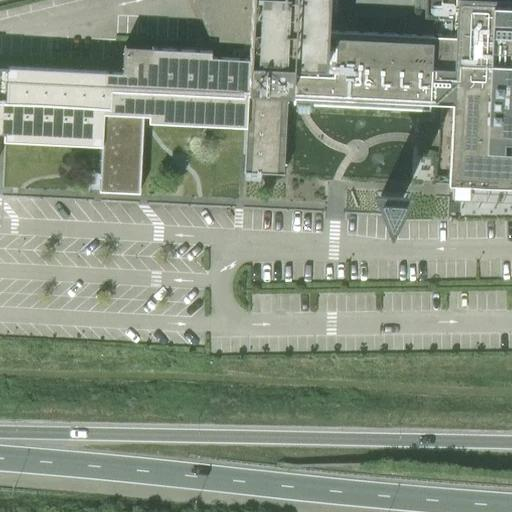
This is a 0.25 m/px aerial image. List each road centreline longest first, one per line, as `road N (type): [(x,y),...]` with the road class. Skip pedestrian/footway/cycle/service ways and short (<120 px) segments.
road 1 (trunk): [(511,508),(0,462)]
road 2 (trunk): [(511,444),(0,434)]
